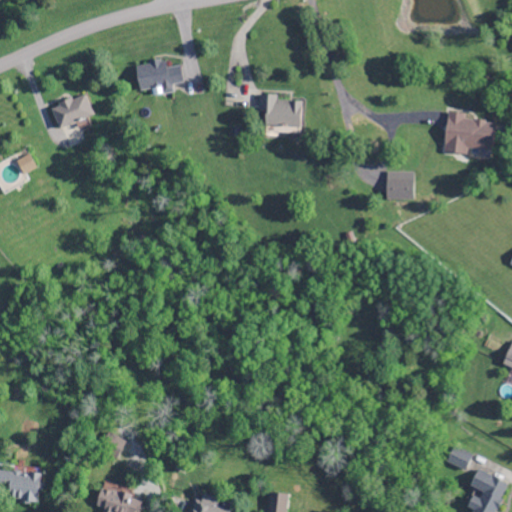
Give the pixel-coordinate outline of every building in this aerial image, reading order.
[(173,94),(172,86),(183,85),(180,68),(166,70),(165,62),(135,67),(140,93),(151,91),(153,98),(173,94)] [(58,130),(93,117),(85,96),(50,109),(58,130)] [(303,129),(303,103),(277,102),(277,96),(267,96),(266,128),(303,129)] [(444,154),(468,157),(468,152),(493,155),(496,124),(465,121),(466,115),(449,113),(444,154)] [(37,170),(29,156),(16,163),(24,177),(37,170)] [(386,201),(413,202),(414,175),(387,174),(386,201)] [(465,473),(472,458),(454,449),(446,464),(465,473)] [(40,475),(0,473),(0,487),(10,488),(9,503),(39,504),(40,475)] [(469,492),(474,494),(467,510),(472,511),(497,511),(509,486),(477,473),(469,492)] [(97,509),(107,511),(139,511),(141,504),(131,501),(134,493),(103,485),(97,509)]
